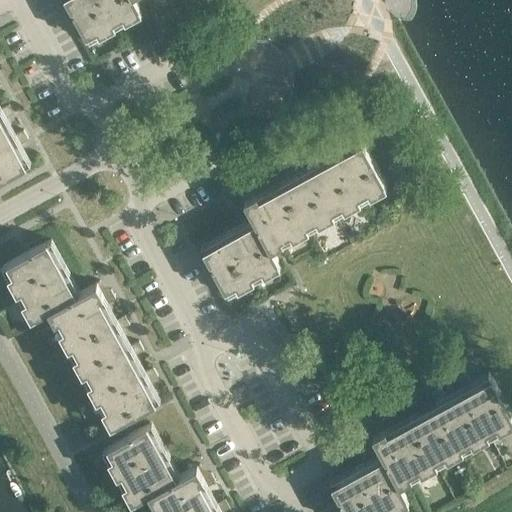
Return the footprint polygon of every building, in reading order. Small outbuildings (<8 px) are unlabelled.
[(66,0),(86,35),(140,6),(136,0),(66,0)] [(0,178),(31,161),(21,143),(28,138),(24,129),(16,133),(7,116),(14,112),(10,103),(2,107),(0,104),(0,86),(0,85),(0,178)] [(360,136),(342,146),(338,139),(329,144),(333,151),(316,161),(312,153),(303,158),(307,165),(290,175),(286,167),(277,172),(281,180),(264,189),(260,181),(251,186),(255,194),(244,200),(252,217),(201,245),(225,289),(278,260),(272,248),(284,242),(281,237),(385,180),(360,136)] [(52,238),(46,241),(7,262),(37,315),(49,309),(55,321),(60,318),(117,422),(161,398),(151,379),(158,375),(153,366),(146,370),(136,353),(144,349),(139,340),(132,344),(122,328),(130,323),(125,314),(117,318),(108,302),(115,298),(111,289),(103,293),(97,281),(80,290),(52,238)] [(511,413),(489,371),(471,381),(466,374),(458,379),(462,386),(444,396),(440,388),(431,393),(436,400),(419,410),(414,402),(406,407),(410,414),(393,424),(389,416),(380,421),(384,429),(372,435),(381,451),(329,480),(346,511),(375,511),(407,495),(400,483),(412,476),(409,471),(511,415),(511,413)] [(152,421),(147,424),(146,424),(125,436),(108,445),(137,499),(148,493),(155,505),(160,502),(165,511),(223,511),(222,511),(230,507),(225,498),(218,502),(208,485),(216,481),(211,472),(204,476),(197,465),(180,474),(175,464),(152,421)]
